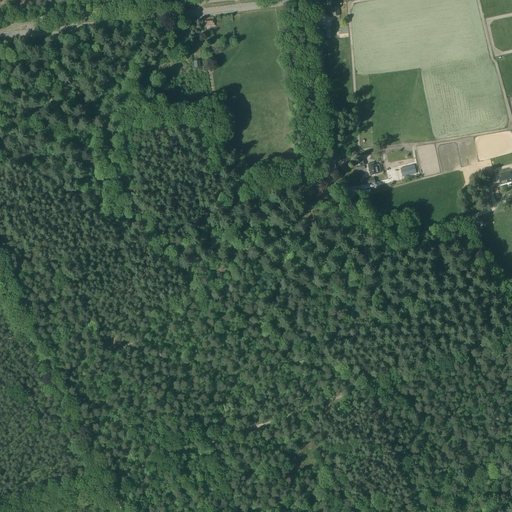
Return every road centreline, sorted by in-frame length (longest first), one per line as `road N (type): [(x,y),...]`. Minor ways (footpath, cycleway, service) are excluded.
road 1 (track): [(480,346),(465,321),(340,269),(247,257),(174,267),(124,234),(4,283)]
road 2 (track): [(81,27),(110,81),(101,189),(195,447)]
road 3 (track): [(104,480),(480,346)]
road 4 (track): [(140,19),(0,145)]
road 5 (unknown): [(356,158),(330,157),(309,0)]
road 6 (track): [(28,333),(104,480)]
road 7 (tertiary): [(140,19),(298,0)]
road 8 (tertiary): [(0,37),(140,19)]
road 9 (unclassified): [(0,23),(139,6)]
